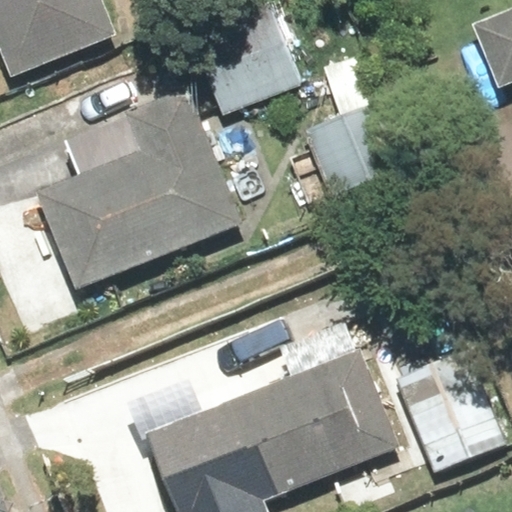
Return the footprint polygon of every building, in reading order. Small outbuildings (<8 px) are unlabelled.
[(100,0),(0,0),(0,66),(9,87),(118,40),(100,0)] [(511,17),(470,34),(496,98),(511,92),(511,17)] [(288,23),(202,56),(228,122),(313,88),(288,23)] [(35,203),(74,300),(240,233),(186,97),(122,123),(138,162),(35,203)] [(387,109),(312,135),(336,201),(410,174),(387,109)] [(175,430),(206,511),(254,511),(400,456),(362,358),(175,430)] [(511,427),(492,380),(414,413),(444,483),(511,453),(511,427)] [(142,445),(112,455),(133,511),(140,511),(163,504),(142,445)]
